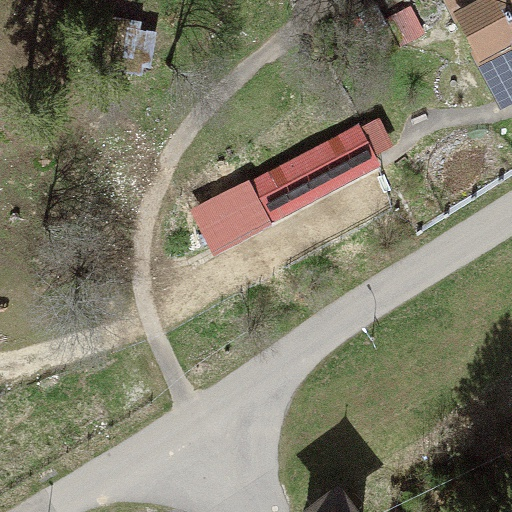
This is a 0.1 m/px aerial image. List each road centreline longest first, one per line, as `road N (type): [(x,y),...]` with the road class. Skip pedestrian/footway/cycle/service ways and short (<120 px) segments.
road 1 (residential): [(210,430),(511,221)]
road 2 (residential): [(210,430),(76,511)]
